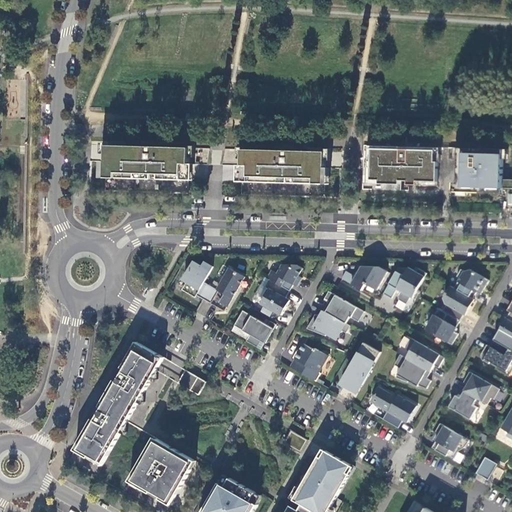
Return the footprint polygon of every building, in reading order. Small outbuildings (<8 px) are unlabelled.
[(190,148),(106,145),(105,177),(189,180),(189,167),(190,148)] [(504,149),(459,147),(458,170),(458,192),(502,193),(502,188),(511,188),(511,179),(503,179),(504,149)] [(439,150),(372,148),(371,180),(380,180),(380,184),(401,184),(401,180),(438,181),(438,169),(439,150)] [(326,151),(243,149),(242,170),(242,182),(325,184),(326,151)] [(213,266),(205,261),(202,266),(194,261),(184,279),(180,276),(174,287),(181,291),(182,289),(196,297),(197,295),(211,303),(217,289),(204,282),(213,266)] [(269,279),(290,291),(294,284),(297,286),(302,278),(299,276),(303,268),(297,264),(282,264),(277,273),(274,271),(272,270),(267,277),(269,279)] [(377,290),(387,271),(379,266),(362,266),(356,276),(346,271),(342,278),(363,290),(366,283),(377,290)] [(413,297),(427,273),(418,268),(416,271),(409,267),(399,267),(384,293),(392,298),(398,288),(401,290),(398,295),(399,299),(407,304),(411,296),(413,297)] [(245,276),(230,268),(217,289),(211,303),(225,311),(245,276)] [(489,280),(470,269),(464,271),(461,269),(457,276),(460,278),(454,288),(473,298),(478,290),(482,292),(489,280)] [(286,298),(290,291),(269,279),(265,286),(269,289),(261,303),(282,315),(290,300),(286,298)] [(473,298),(454,288),(450,286),(444,298),(445,303),(446,304),(443,310),(460,320),(464,314),(466,315),(474,299),(473,298)] [(364,311),(329,291),(325,298),(329,300),(323,310),(346,323),(350,316),(359,321),(364,311)] [(197,312),(205,316),(210,304),(202,300),(197,312)] [(453,331),(455,327),(456,328),(460,320),(443,310),(439,308),(426,329),(452,344),(458,334),(454,331),(453,331)] [(243,310),(235,325),(251,334),(247,341),(258,347),(262,341),(266,343),(276,324),(271,321),(268,325),(243,310)] [(346,323),(323,310),(320,316),(316,314),(307,328),(326,335),(327,334),(337,340),(342,330),(347,333),(351,326),(346,323)] [(511,320),(506,317),(504,316),(499,326),(501,327),(494,339),(511,349),(511,320)] [(445,357),(411,338),(405,349),(410,351),(406,358),(431,371),(434,365),(439,367),(445,357)] [(511,349),(494,339),(490,346),(487,344),(482,353),(481,354),(481,355),(481,357),(482,359),(483,360),(489,363),(490,361),(499,366),(497,368),(509,375),(511,370),(511,362),(511,361),(511,349)] [(359,359),(348,378),(362,386),(373,366),(372,365),(374,361),(375,362),(381,352),(368,344),(364,342),(356,357),(359,359)] [(108,455),(164,357),(140,343),(96,420),(93,418),(80,440),(83,441),(78,451),(89,457),(90,455),(101,461),(105,453),(108,455)] [(313,349),(304,343),(300,351),(298,350),(293,357),(299,361),(295,369),(317,381),(321,373),(319,371),(328,355),(315,348),(313,349)] [(419,385),(427,388),(431,380),(427,378),(431,371),(406,358),(400,354),(394,364),(401,368),(396,377),(408,382),(409,379),(412,381),(411,382),(418,386),(419,385)] [(207,381),(186,369),(178,382),(199,394),(207,381)] [(500,389),(470,371),(464,382),(468,384),(464,391),(477,398),(488,404),(491,397),(494,399),(500,389)] [(401,399),(379,387),(371,401),(387,411),(383,419),(398,428),(403,420),(407,422),(417,405),(402,397),(401,399)] [(450,406),(471,419),(478,407),(474,405),(477,398),(464,391),(461,397),(456,395),(450,406)] [(511,410),(502,428),(509,431),(506,436),(511,439),(511,410)] [(469,439),(440,423),(436,431),(437,432),(433,439),(436,440),(432,447),(453,459),(458,451),(460,450),(461,449),(462,448),(464,448),(465,446),(466,445),(467,444),(468,442),(468,441),(469,439)] [(301,453),(308,439),(296,432),(288,445),(301,453)] [(177,450),(154,437),(135,470),(138,472),(133,480),(144,486),(143,489),(150,493),(152,491),(169,501),(174,493),(177,494),(192,469),(189,467),(193,459),(177,450)] [(324,448),(317,461),(348,478),(355,466),(324,448)] [(498,463),(486,456),(476,472),(488,479),(498,463)] [(328,511),(348,478),(317,461),(295,499),(303,504),(302,506),(300,509),(291,505),(287,511),(312,511),(313,510),(316,511),(328,511)] [(242,484),(230,477),(225,486),(219,482),(202,511),(253,511),(258,504),(251,500),(256,492),(242,484)] [(409,511),(419,511),(422,504),(413,501),(409,511)]
